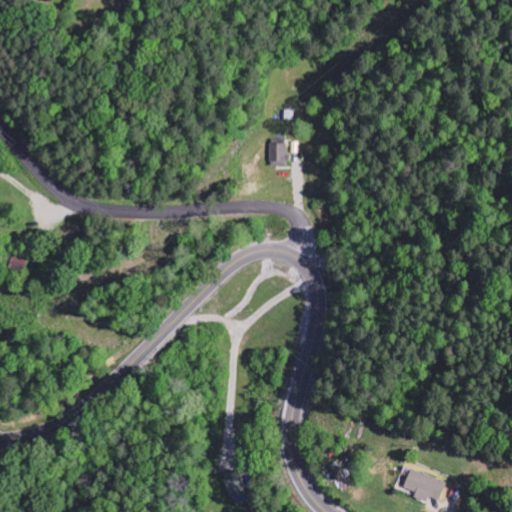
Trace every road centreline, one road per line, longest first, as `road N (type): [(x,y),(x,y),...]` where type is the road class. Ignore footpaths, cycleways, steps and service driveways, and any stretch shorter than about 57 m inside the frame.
road 1 (secondary): [(328,511),(305,483),(293,449),(318,289),(283,251),(257,251),(230,267),(69,423),(0,438)]
road 2 (residential): [(310,273),(301,230),(289,216),(91,206),(47,180),(0,125)]
